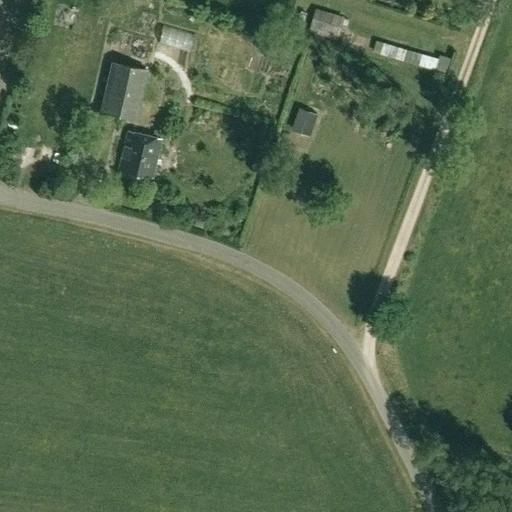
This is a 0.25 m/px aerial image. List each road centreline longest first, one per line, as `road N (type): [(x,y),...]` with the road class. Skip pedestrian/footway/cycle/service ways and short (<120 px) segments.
road 1 (unclassified): [(366,370),(301,294),(229,253),(0,194)]
road 2 (unclassified): [(366,370),(376,302),(493,0)]
road 3 (unclassified): [(438,511),(366,370)]
